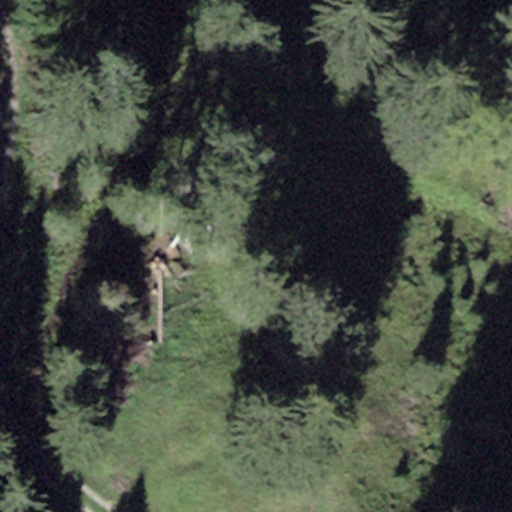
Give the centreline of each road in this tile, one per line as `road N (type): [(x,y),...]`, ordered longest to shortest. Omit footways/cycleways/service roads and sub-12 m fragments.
road 1 (track): [(100,511),(0,418)]
road 2 (track): [(0,160),(0,30)]
